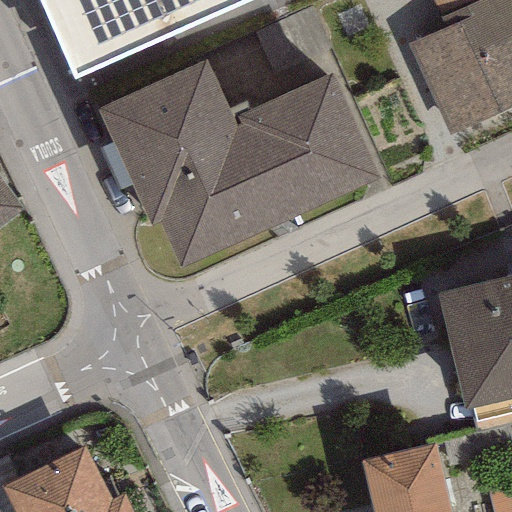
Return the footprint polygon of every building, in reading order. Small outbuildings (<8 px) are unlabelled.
[(35,0),(71,79),(249,0),(35,0)] [(511,6),(509,0),(479,0),(438,19),(443,29),(405,45),(446,136),(511,106),(511,6)] [(429,0),(438,19),(479,0),(429,0)] [(377,178),(328,73),(231,118),(204,59),(94,110),(148,226),(158,222),(179,269),(377,178)] [(0,224),(20,209),(0,182),(0,224)] [(511,276),(434,294),(461,410),(471,408),(474,422),(511,412),(511,276)] [(448,511),(433,445),(359,462),(370,511),(448,511)] [(83,448),(0,488),(11,511),(130,511),(122,495),(109,501),(83,448)] [(480,466),(491,511),(511,511),(511,458),(480,466)]
